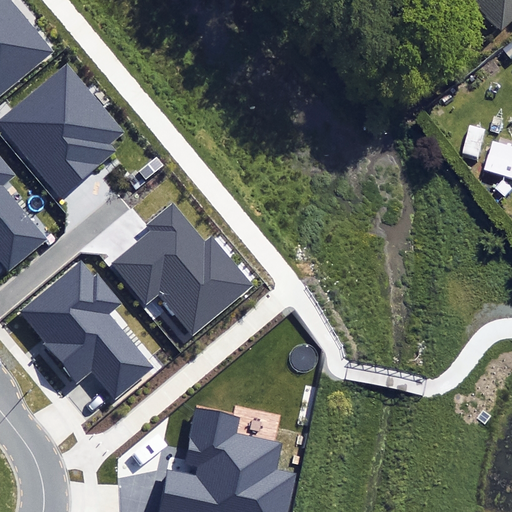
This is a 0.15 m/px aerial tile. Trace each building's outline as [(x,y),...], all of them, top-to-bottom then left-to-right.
[(0,0),(0,96),(53,53),(9,0),(0,0)] [(511,0),(460,0),(493,36),(511,17),(511,0)] [(0,119),(0,124),(61,198),(116,152),(110,144),(125,132),(68,63),(0,119)] [(139,172),(146,179),(163,164),(156,157),(139,172)] [(0,259),(8,269),(45,238),(1,185),(13,175),(0,158),(0,259)] [(205,241),(172,203),(147,225),(152,231),(112,265),(147,306),(159,295),(195,336),(253,285),(211,236),(205,241)] [(92,371),(115,398),(152,367),(108,314),(120,303),(97,275),(93,279),(80,264),(21,314),(45,342),(43,345),(76,384),(92,371)] [(167,469),(157,511),(284,511),(293,474),(276,471),(282,444),(235,433),(238,419),(197,410),(185,464),(197,467),(195,475),(167,469)]
